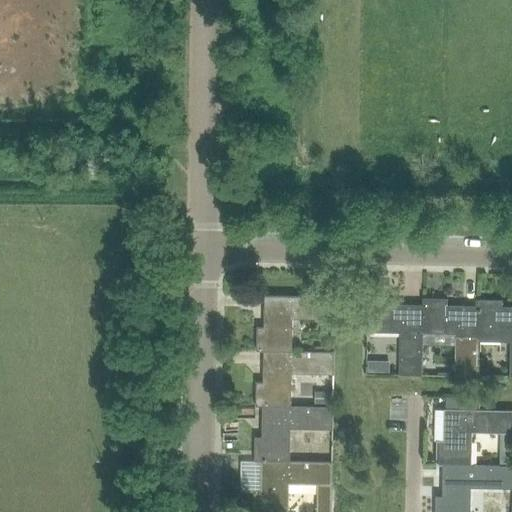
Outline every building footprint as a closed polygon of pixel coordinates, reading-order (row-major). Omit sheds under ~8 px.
[(292,318),(333,319),(335,319),(335,297),(265,295),(265,327),(257,327),(256,350),(333,352),(334,352),(334,351),(291,350),(292,318)] [(421,376),(422,305),(392,305),(392,297),(368,297),(367,331),(400,332),(399,375),(421,376)] [(476,377),(478,299),(477,299),(477,306),(447,305),(447,299),(422,298),(422,305),(421,376),(423,376),(423,333),(456,334),(455,377),(476,377)] [(511,377),(511,306),(502,307),(502,300),(478,299),(476,377),(477,377),(478,341),(510,342),(510,377),(511,377)] [(334,352),(333,352),(256,350),(256,351),(264,351),(264,382),(256,382),(255,406),(332,406),(290,405),(291,373),(334,374),(334,352)] [(289,429),(331,429),(332,429),(333,406),(332,406),(255,406),(263,406),(262,437),(254,437),(254,462),(262,462),(332,462),(289,461),(289,429)] [(471,432),(511,432),(511,410),(444,409),(443,440),(436,440),(435,465),(443,465),(511,466),(511,465),(470,464),(471,432)] [(253,492),(252,511),(287,511),(288,484),(316,484),(315,511),(330,511),(332,462),(262,462),(261,492),(253,492)] [(511,488),(511,466),(443,465),(442,496),(435,496),(434,511),(468,511),(469,487),(511,488)]
